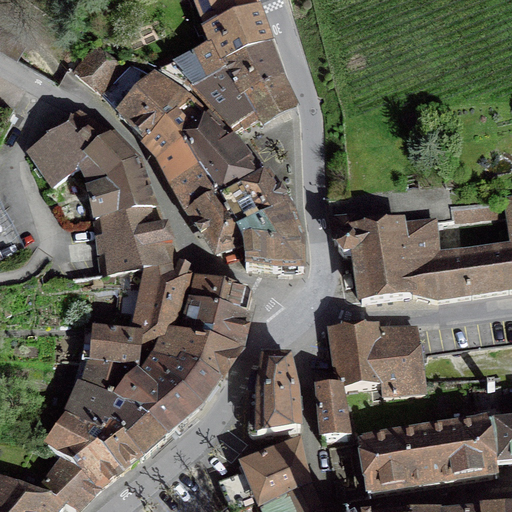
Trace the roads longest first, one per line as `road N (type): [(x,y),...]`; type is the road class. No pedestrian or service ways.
road 1 (residential): [(0,61),(77,102),(142,162),(193,258),(302,309)]
road 2 (tertiary): [(302,309),(320,281),(306,99),(271,0)]
road 3 (tertiary): [(107,511),(214,421),(271,336),(302,309)]
road 4 (residential): [(511,307),(375,318),(302,309)]
